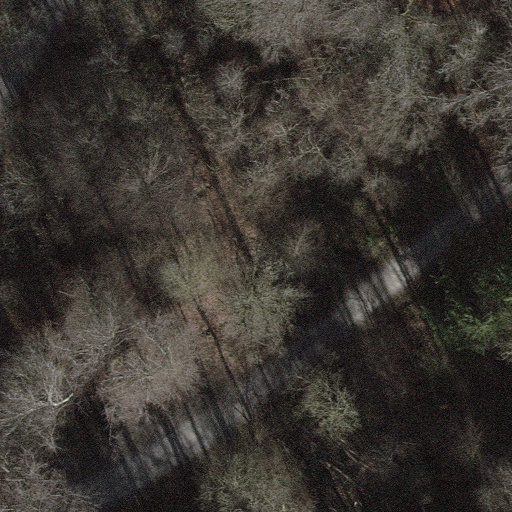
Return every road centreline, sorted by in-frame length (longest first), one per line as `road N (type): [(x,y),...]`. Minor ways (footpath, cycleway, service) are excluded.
road 1 (track): [(511,177),(319,339),(110,498),(74,511)]
road 2 (track): [(66,0),(0,102)]
